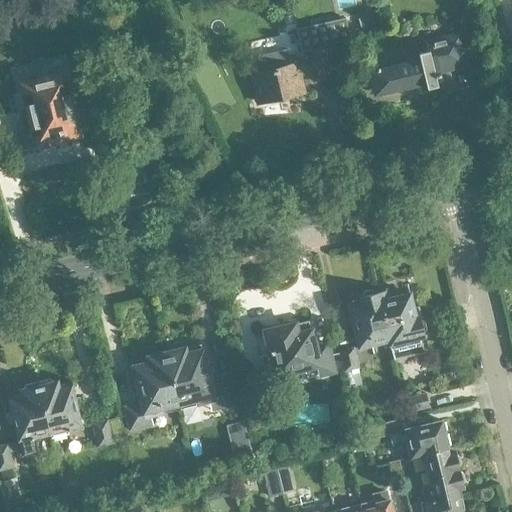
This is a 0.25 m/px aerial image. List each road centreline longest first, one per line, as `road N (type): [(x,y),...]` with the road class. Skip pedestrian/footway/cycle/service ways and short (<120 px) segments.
road 1 (tertiary): [(0,288),(453,179)]
road 2 (residential): [(511,431),(453,179)]
